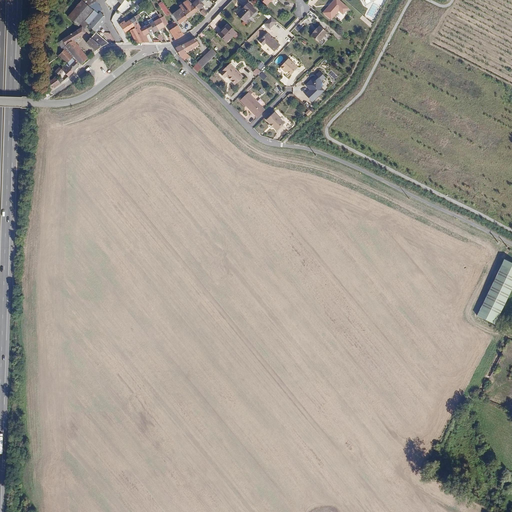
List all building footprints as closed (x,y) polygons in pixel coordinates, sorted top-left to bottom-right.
[(191,0),(189,2),(192,6),(198,11),(204,17),(207,14),(201,8),(203,6),(197,0),(193,0),(192,0),(191,0)] [(337,0),(334,0),(323,13),(330,20),(338,11),(343,15),(348,9),(337,0)] [(170,15),(162,3),(160,5),(167,17),(170,15)] [(247,5),(236,16),(244,24),(255,13),(247,5)] [(182,13),(187,19),(198,11),(192,6),(182,13)] [(100,12),(98,14),(94,11),(85,21),(90,24),(88,26),(96,32),(108,18),(100,12)] [(172,15),(178,24),(180,24),(187,19),(182,13),(182,12),(177,15),(175,12),(172,15)] [(134,26),(134,27),(142,43),(148,43),(144,35),(147,33),(148,34),(149,34),(145,26),(139,29),(137,23),(135,17),(131,21),(134,26)] [(271,17),(264,25),(269,30),(277,22),(271,17)] [(165,27),(159,18),(153,22),(158,31),(165,27)] [(124,32),(134,26),(131,21),(125,24),(124,22),(119,25),(124,32)] [(149,23),(144,25),(145,26),(149,34),(154,31),(155,33),(158,31),(153,22),(149,24),(149,23)] [(177,25),(169,30),(175,39),(183,35),(180,31),(177,25)] [(227,25),(218,35),(226,43),(236,33),(227,25)] [(62,40),(66,45),(65,46),(81,65),(87,59),(73,40),(85,32),(82,27),(62,40)] [(142,43),(134,27),(130,30),(136,43),(142,43)] [(310,36),(318,43),(326,34),(319,27),(316,30),(316,29),(312,33),(313,34),(310,36)] [(109,44),(96,32),(86,43),(96,51),(104,46),(109,44)] [(279,46),(266,33),(258,42),(262,46),(264,44),(273,52),(279,46)] [(185,54),(199,47),(194,39),(181,46),(185,54)] [(185,54),(181,46),(176,48),(180,57),(185,54)] [(192,67),(197,72),(217,54),(212,48),(192,67)] [(65,51),(60,55),(67,64),(72,58),(65,51)] [(72,58),(67,64),(73,72),(79,66),(72,58)] [(291,75),(298,69),(288,59),(280,68),(283,71),(285,70),(291,75)] [(68,76),(73,72),(67,64),(62,69),(63,70),(68,76)] [(235,85),(243,77),(235,69),(230,64),(228,65),(225,68),(223,67),(218,72),(220,74),(225,79),(226,77),(230,81),(235,85)] [(264,80),(267,76),(262,71),(259,75),(264,80)] [(309,90),(304,95),(312,102),(323,90),(320,87),(321,86),(320,82),(319,81),(324,76),(318,71),(304,85),(309,90)] [(49,85),(50,90),(60,84),(56,78),(49,85)] [(264,110),(247,92),(240,100),(256,118),(264,110)] [(287,131),(293,125),(277,109),(266,120),(269,124),(272,127),(276,131),(282,125),(287,131)] [(511,261),(503,258),(479,317),(498,325),(511,290),(511,261)]
